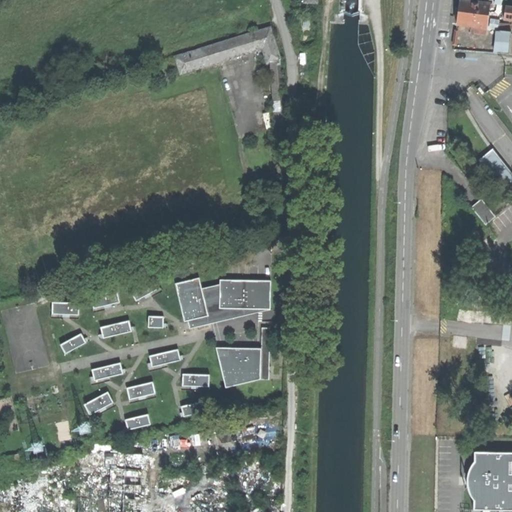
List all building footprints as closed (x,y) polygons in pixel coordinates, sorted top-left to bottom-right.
[(471,33),(487,35),(490,5),(483,4),(483,0),(474,0),(475,0),(474,0),(472,0),(472,3),(461,1),(457,26),(471,28),(471,33)] [(511,34),(511,29),(511,26),(499,24),(498,31),(500,31),(498,54),(510,54),(511,34)] [(275,133),(280,133),(276,61),(279,59),(274,41),(270,27),(174,57),(179,74),(261,49),(265,64),(269,62),(275,133)] [(503,191),(511,184),(511,177),(497,159),(490,151),(479,160),(503,191)] [(484,221),(492,215),(480,200),(472,206),(484,221)] [(285,223),(285,222),(282,207),(265,210),(269,227),(285,223)] [(201,280),(178,285),(187,323),(190,322),(210,317),(204,290),(201,280)] [(134,292),(139,301),(160,290),(155,281),(134,292)] [(222,286),(222,309),(272,310),(273,282),(222,281),(222,286)] [(222,286),(204,290),(210,317),(190,322),(192,330),(272,310),(222,309),(222,286)] [(95,299),(97,309),(122,302),(120,293),(95,299)] [(57,304),(56,314),(81,315),(81,305),(57,304)] [(152,318),(151,329),(165,329),(166,319),(152,318)] [(104,329),(106,339),(134,333),(132,323),(104,329)] [(64,346),(69,354),(88,344),(84,336),(64,346)] [(219,348),(228,389),(264,380),(264,350),(245,349),(219,348)] [(153,359),(155,368),(183,361),(181,352),(153,359)] [(95,371),(97,381),(125,375),(123,365),(95,371)] [(186,376),(185,387),(211,387),(212,377),(186,376)] [(132,401),(157,394),(155,384),(130,390),(132,401)] [(88,407),(94,416),(116,404),(110,394),(88,407)] [(184,408),(186,417),(209,412),(207,403),(184,408)] [(128,421),(131,431),(153,426),(151,416),(128,421)] [(145,511),(149,455),(94,452),(90,511),(145,511)] [(511,452),(474,452),(474,461),(472,464),(470,468),(468,474),(467,479),(467,485),(468,490),(471,496),(474,501),(474,510),(511,510),(511,452)] [(193,511),(263,499),(280,495),(273,455),(187,470),(184,454),(164,457),(168,511),(193,511)] [(262,511),(282,511),(283,495),(280,495),(263,499),(262,511)]
